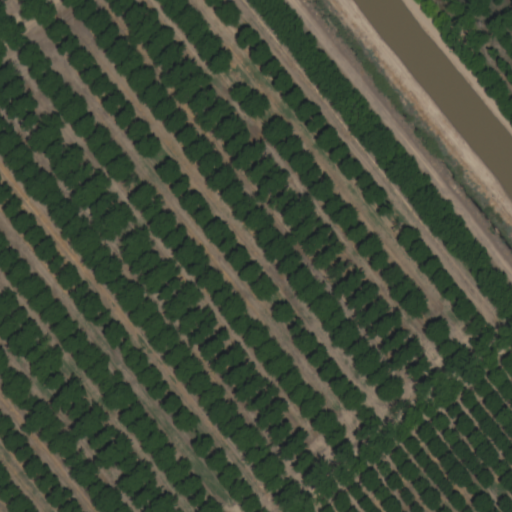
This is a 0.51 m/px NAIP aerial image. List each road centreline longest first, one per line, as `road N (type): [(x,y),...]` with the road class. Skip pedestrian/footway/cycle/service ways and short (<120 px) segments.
road 1 (track): [(511,270),(297,0)]
road 2 (track): [(338,0),(511,216)]
road 3 (residential): [(511,123),(413,0)]
